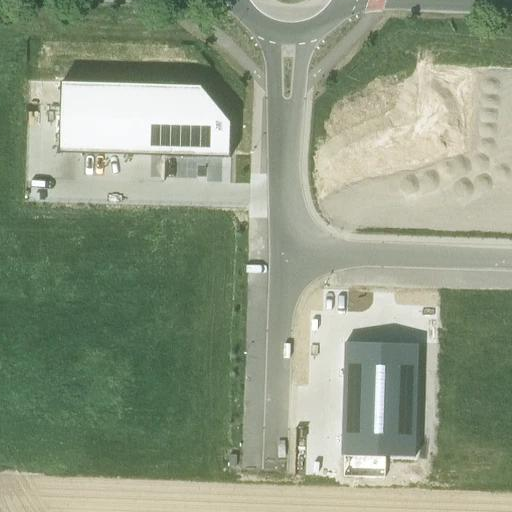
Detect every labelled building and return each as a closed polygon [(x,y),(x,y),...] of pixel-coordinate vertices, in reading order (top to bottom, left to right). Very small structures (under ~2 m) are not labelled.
[(511,78),(459,77),(459,87),(458,144),(455,219),(511,220),(511,78)] [(202,87),(62,83),(60,154),(232,158),(233,123),(202,87)] [(355,139),(458,144),(459,87),(381,83),(357,108),(355,139)] [(50,84),(38,84),(37,120),(49,120),(50,84)] [(347,343),(346,380),(362,381),(363,367),(418,369),(419,345),(347,343)] [(416,458),(418,369),(363,367),(362,381),(346,380),(344,456),(384,457),(416,458)] [(511,373),(487,373),(484,461),(511,461),(511,373)] [(383,477),(384,457),(344,456),(343,476),(383,477)]
